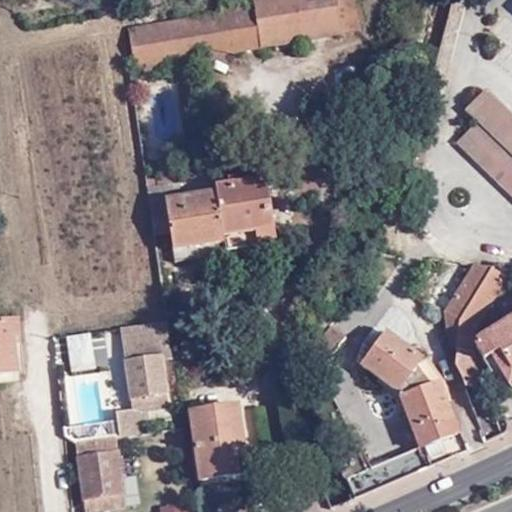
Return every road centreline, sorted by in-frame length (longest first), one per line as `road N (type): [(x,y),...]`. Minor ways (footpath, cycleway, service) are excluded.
road 1 (unknown): [(317,511),(283,456),(269,397),(278,327),(324,223),(320,161),(292,123)]
road 2 (unknown): [(56,511),(39,336)]
road 3 (primary): [(511,459),(399,511)]
